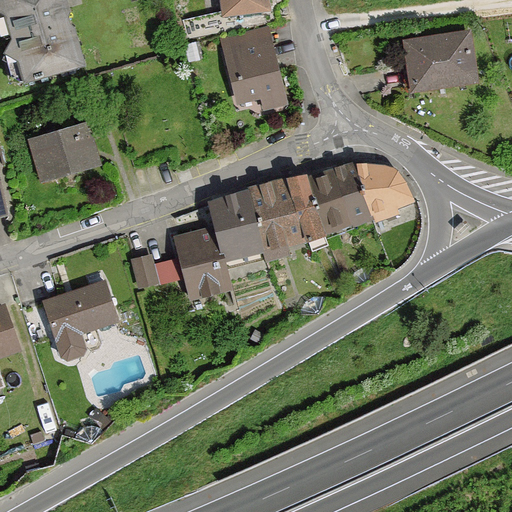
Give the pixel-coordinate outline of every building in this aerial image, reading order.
[(23,86),(86,67),(65,0),(0,0),(0,15),(3,17),(10,40),(2,54),(16,62),(23,86)] [(267,16),(265,0),(215,0),(217,20),(267,16)] [(406,98),(475,90),(469,39),(400,47),(406,98)] [(284,112),(273,46),(225,54),(237,121),(284,112)] [(37,188),(100,171),(88,126),(25,143),(37,188)] [(0,216),(11,214),(1,167),(0,167),(0,216)] [(353,170),(371,220),(408,205),(389,168),(353,170)] [(353,170),(308,186),(320,237),(371,220),(353,170)] [(308,186),(282,193),(294,244),(320,237),(308,186)] [(245,201),(261,267),(298,258),(294,244),(282,193),(245,201)] [(209,229),(220,277),(261,267),(245,201),(204,211),(209,229)] [(175,237),(192,307),(226,299),(220,277),(209,229),(175,237)] [(81,336),(119,324),(106,281),(39,302),(59,366),(88,357),(81,336)] [(0,371),(0,363),(25,355),(10,309),(0,311),(0,389),(5,388),(0,371)]
